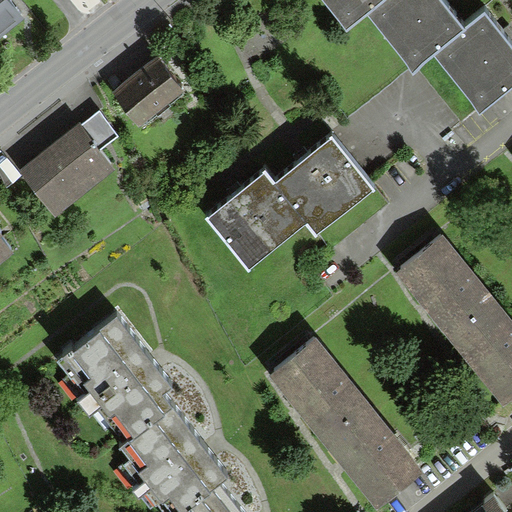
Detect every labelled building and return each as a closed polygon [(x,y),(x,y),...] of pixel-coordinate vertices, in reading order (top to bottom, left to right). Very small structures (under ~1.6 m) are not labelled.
[(17,0),(0,0),(0,29),(25,8),(17,0)] [(330,0),(349,23),(369,6),(376,0),(330,0)] [(450,0),(376,0),(369,6),(416,63),(435,48),(468,21),(456,6),(450,0)] [(468,21),(435,48),(482,105),(511,80),(511,35),(487,5),(468,21)] [(116,97),(138,126),(185,90),(163,62),(116,97)] [(99,111),(83,125),(101,147),(118,133),(99,111)] [(20,169),(55,213),(115,165),(101,147),(83,125),(80,121),(51,144),(20,169)] [(305,145),(275,169),(308,212),(316,222),(375,175),(333,123),(305,145)] [(248,259),(308,212),(275,169),(266,159),(238,181),(206,206),(248,259)] [(352,212),(326,234),(338,247),(364,225),(352,212)] [(511,306),(443,223),(396,261),(503,393),(511,385),(511,306)] [(0,231),(2,230),(0,227),(0,258),(13,248),(0,232),(0,231)] [(157,355),(117,303),(74,337),(72,334),(62,342),(67,347),(58,354),(83,386),(78,389),(90,405),(96,400),(122,433),(174,393),(163,379),(172,373),(157,355)] [(317,326),(270,364),(376,496),(423,458),(317,326)] [(212,442),(174,393),(122,433),(120,435),(132,451),(124,457),(139,475),(132,480),(150,502),(157,497),(168,511),(218,472),(229,464),(212,442)] [(249,511),(218,472),(168,511),(166,511),(249,511)] [(470,511),(501,511),(498,508),(507,501),(495,485),(477,498),(481,504),(470,511)]
